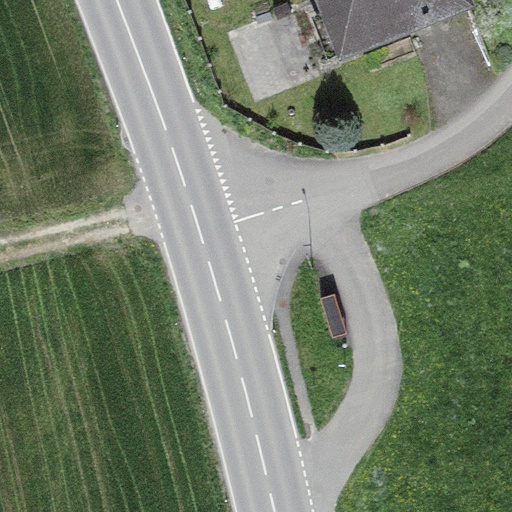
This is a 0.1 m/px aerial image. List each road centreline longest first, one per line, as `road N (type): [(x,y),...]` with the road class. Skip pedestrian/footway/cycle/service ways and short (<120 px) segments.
road 1 (residential): [(511,90),(439,150),(201,230)]
road 2 (secondary): [(201,230),(275,511)]
road 3 (secondary): [(113,0),(201,230)]
